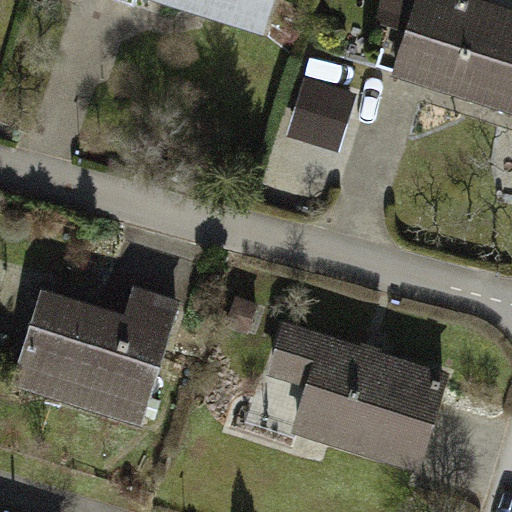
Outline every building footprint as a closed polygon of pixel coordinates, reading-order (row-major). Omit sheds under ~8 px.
[(145,0),(265,33),(274,0),(145,0)] [(511,108),(511,6),(485,0),(418,0),(399,80),(511,108)] [(351,145),(363,83),(307,72),(294,134),(351,145)] [(127,314),(37,287),(7,385),(142,426),(179,305),(134,291),(127,314)] [(448,371),(282,324),(267,375),(305,386),(292,430),(421,467),(448,371)]
